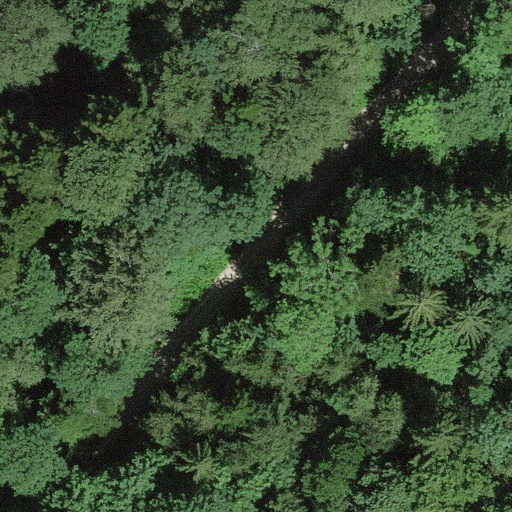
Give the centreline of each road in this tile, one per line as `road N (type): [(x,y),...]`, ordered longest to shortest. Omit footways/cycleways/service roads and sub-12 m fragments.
road 1 (track): [(467,0),(56,511)]
road 2 (track): [(0,144),(132,0)]
